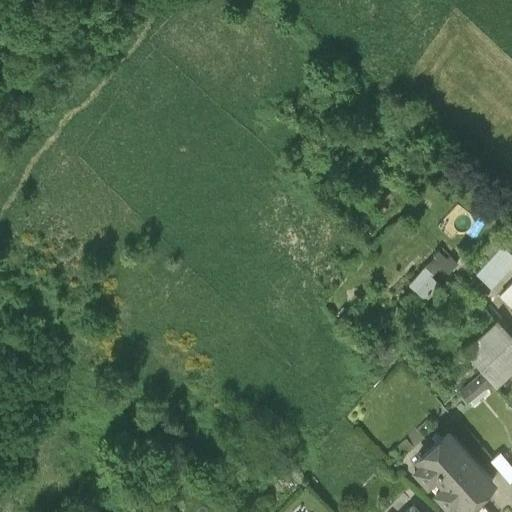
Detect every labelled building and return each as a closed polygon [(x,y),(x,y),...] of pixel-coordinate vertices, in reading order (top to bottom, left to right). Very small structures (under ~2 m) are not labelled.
[(511,269),(508,266),(511,260),(511,243),(509,240),(482,270),(505,290),(511,281),(511,269)] [(463,348),(480,368),(511,340),(511,334),(496,318),(463,348)] [(511,340),(480,368),(494,384),(511,367),(511,340)] [(490,479),(449,430),(411,463),(416,469),(424,477),(430,472),(437,480),(431,485),(445,501),(452,495),(460,505),(490,479)] [(506,474),(511,471),(511,458),(506,445),(495,451),(506,474)] [(421,511),(411,501),(400,511),(421,511)]
